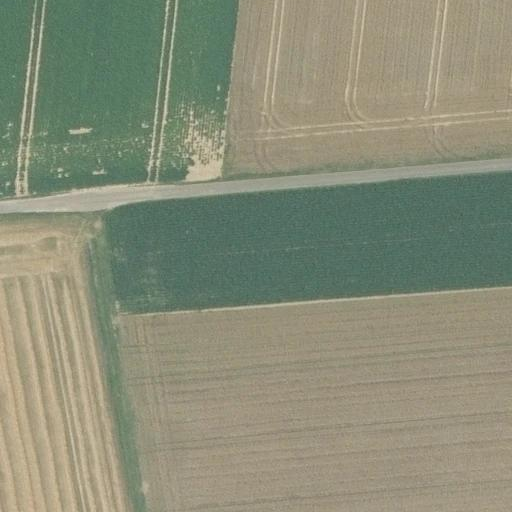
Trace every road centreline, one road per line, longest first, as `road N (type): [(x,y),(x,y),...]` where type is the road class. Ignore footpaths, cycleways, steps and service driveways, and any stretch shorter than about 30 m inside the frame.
road 1 (unclassified): [(0,225),(511,183)]
road 2 (track): [(152,511),(101,216)]
